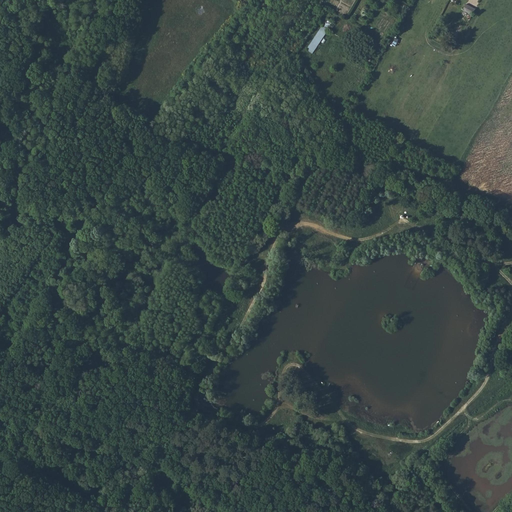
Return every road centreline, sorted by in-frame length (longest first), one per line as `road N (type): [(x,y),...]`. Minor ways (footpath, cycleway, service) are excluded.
road 1 (track): [(359,245),(296,218),(266,253),(260,284),(194,398),(200,411),(249,428),(268,424),(278,404)]
road 2 (track): [(511,265),(497,267),(409,228),(361,243),(294,345),(278,404)]
road 3 (track): [(278,404),(385,439),(420,442),(472,399),(511,307)]
road 4 (track): [(337,154),(431,196),(493,206),(511,220)]
